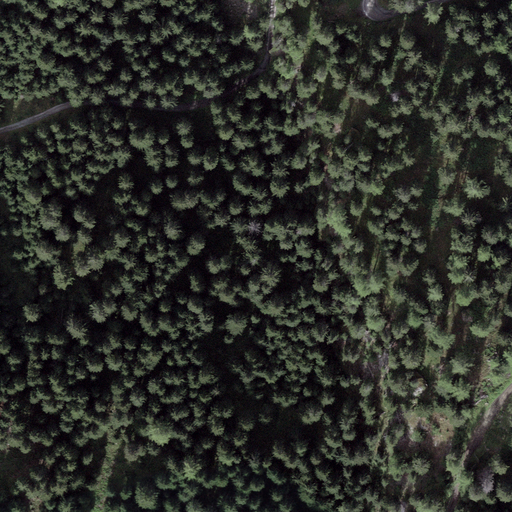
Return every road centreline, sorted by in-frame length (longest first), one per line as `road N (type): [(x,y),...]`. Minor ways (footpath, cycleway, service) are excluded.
road 1 (track): [(272,0),(264,64),(209,101),(74,102),(0,130)]
road 2 (track): [(448,511),(479,430),(511,387)]
